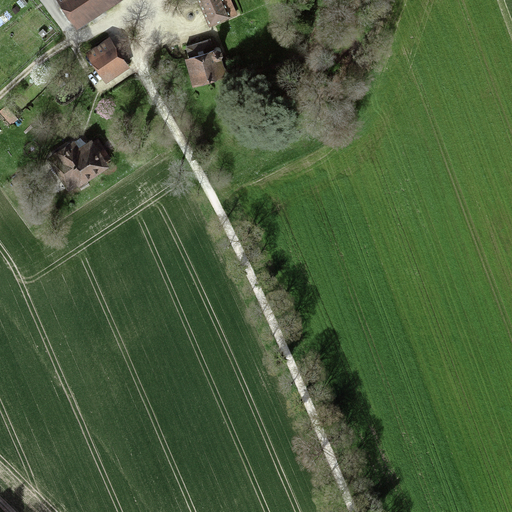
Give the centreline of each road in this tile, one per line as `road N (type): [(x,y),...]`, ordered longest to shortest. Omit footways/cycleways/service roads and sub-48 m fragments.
road 1 (unclassified): [(125,18),(358,511)]
road 2 (track): [(150,0),(62,46),(0,96)]
